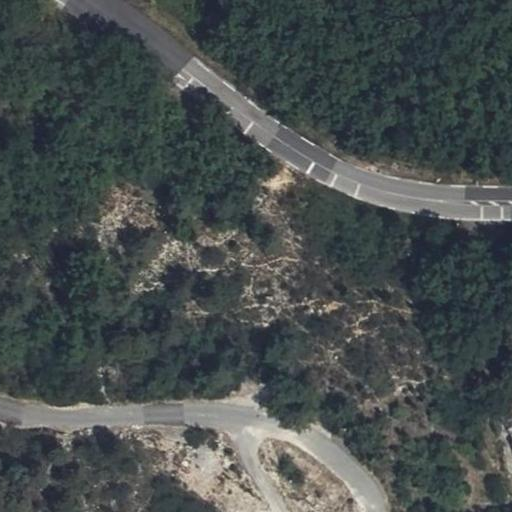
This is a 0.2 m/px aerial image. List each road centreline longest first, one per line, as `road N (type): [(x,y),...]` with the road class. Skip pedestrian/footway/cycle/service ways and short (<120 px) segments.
road 1 (secondary): [(511,204),(435,201),(331,170),(285,147),(85,0)]
road 2 (track): [(373,511),(362,486),(301,438),(244,425),(74,420),(0,408)]
